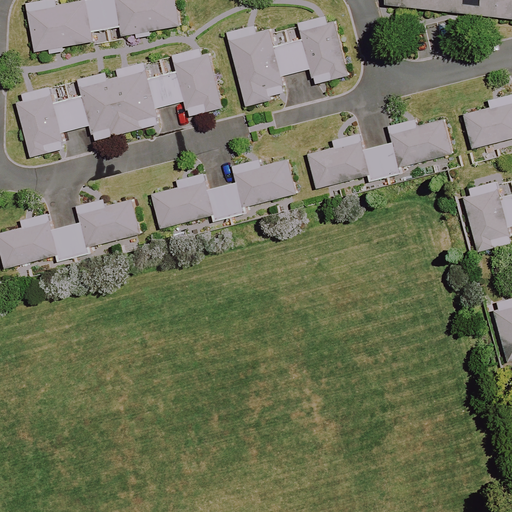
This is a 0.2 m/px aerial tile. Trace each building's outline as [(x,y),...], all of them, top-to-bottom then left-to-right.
[(172,0),(92,0),(27,13),(34,51),(94,40),(91,28),(120,23),(122,34),(177,24),(172,0)] [(511,0),(382,0),(384,2),(511,16),(511,0)] [(270,29),(230,40),(247,104),(268,99),(265,88),(283,83),(281,76),(309,68),(313,84),(348,75),(334,22),(299,31),(301,38),(274,45),(270,29)] [(51,92),(16,101),(31,157),(48,152),(45,142),(63,138),(61,132),(91,124),(93,131),(110,126),(113,135),(158,123),(154,107),(184,99),(188,115),(221,107),(207,54),(174,63),(176,70),(147,78),(144,67),(79,84),(82,96),(55,104),(51,92)] [(511,101),(464,114),(473,148),(511,137),(511,101)] [(307,155),(316,189),(371,175),(372,181),(400,173),(399,168),(451,154),(442,120),(387,134),(389,141),(364,148),(362,141),(307,155)] [(151,193),(160,227),(215,213),(217,219),(244,211),(243,206),(295,192),(286,158),(232,172),(233,179),(208,186),(206,179),(151,193)] [(497,187),(462,197),(477,250),(493,246),(491,239),(509,234),(507,224),(511,222),(511,193),(499,197),(497,187)] [(0,231),(0,257),(3,268),(58,253),(59,259),(87,252),(86,246),(138,232),(129,198),(74,212),(76,219),(51,226),(49,219),(0,231)] [(511,304),(494,309),(507,360),(511,358),(511,304)]
